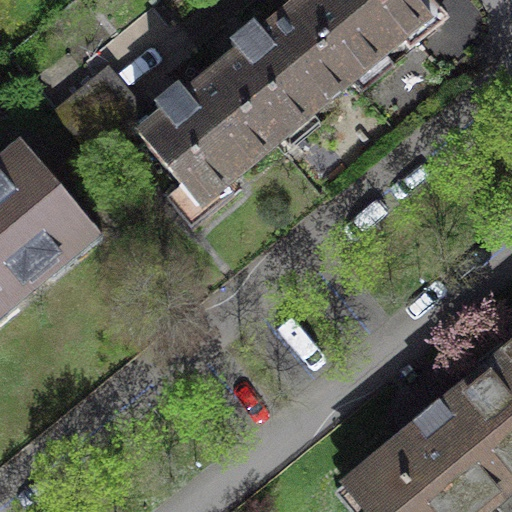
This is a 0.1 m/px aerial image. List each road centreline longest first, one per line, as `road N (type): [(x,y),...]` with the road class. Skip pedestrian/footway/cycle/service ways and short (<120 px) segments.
road 1 (residential): [(511,64),(0,492)]
road 2 (residential): [(187,511),(511,237)]
